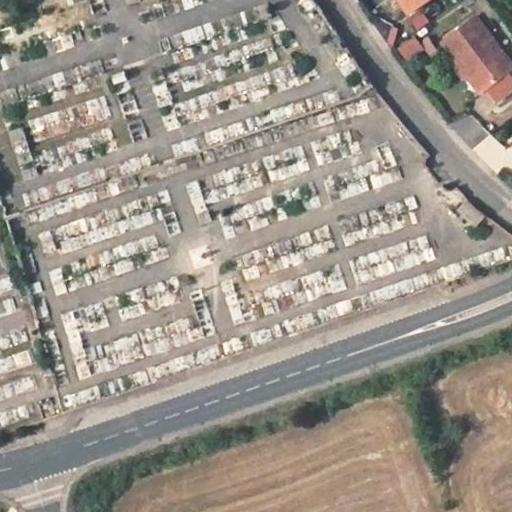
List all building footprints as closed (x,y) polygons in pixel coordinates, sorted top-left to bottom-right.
[(397,0),(409,14),(417,8),(410,0),(397,0)] [(410,0),(417,8),(426,0),(410,0)] [(480,92),(486,88),(508,72),(511,69),(511,64),(477,17),(443,42),(480,92)] [(375,35),(393,42),(399,27),(381,20),(375,35)] [(416,34),(397,45),(406,60),(425,49),(416,34)] [(511,90),(511,77),(508,72),(486,88),(496,103),(511,90)] [(480,225),(486,218),(469,204),(462,211),(480,225)]
